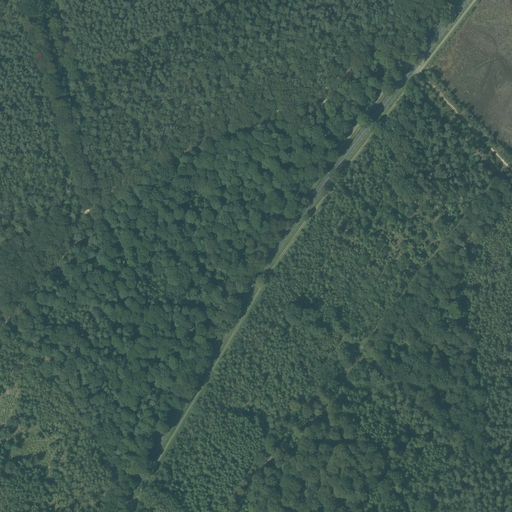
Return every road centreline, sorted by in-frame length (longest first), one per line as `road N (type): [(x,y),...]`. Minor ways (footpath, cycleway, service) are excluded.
road 1 (primary): [(118,511),(258,274),(465,0)]
road 2 (track): [(0,346),(98,214),(198,147),(310,114),(382,54),(424,0)]
road 3 (track): [(405,63),(373,50),(303,107),(242,116),(202,134),(91,207)]
road 4 (track): [(91,207),(0,328)]
road 5 (track): [(405,63),(511,170)]
